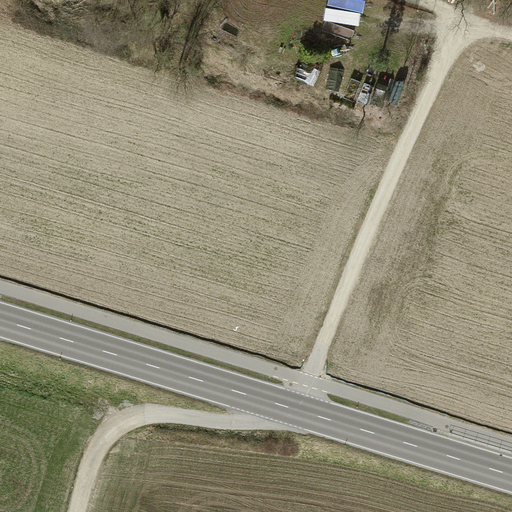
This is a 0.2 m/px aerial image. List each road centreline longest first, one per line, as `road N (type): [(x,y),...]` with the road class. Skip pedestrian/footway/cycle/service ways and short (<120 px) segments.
road 1 (track): [(78,511),(93,456),(121,420),(262,425),(300,410),(406,140),(463,19)]
road 2 (secondary): [(0,319),(511,474)]
